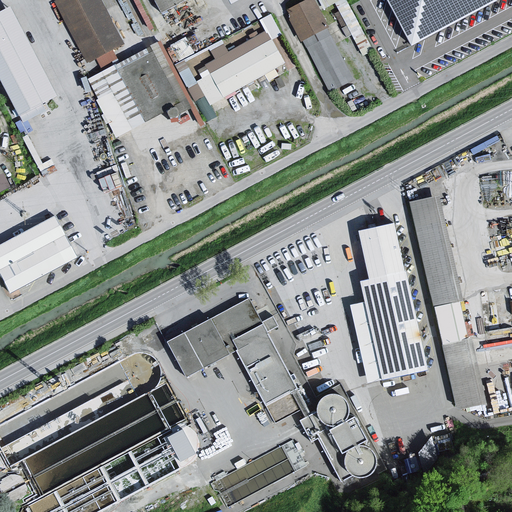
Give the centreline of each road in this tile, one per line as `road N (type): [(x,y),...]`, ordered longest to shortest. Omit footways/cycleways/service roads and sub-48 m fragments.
road 1 (tertiary): [(511,109),(0,381)]
road 2 (residential): [(511,43),(0,314)]
